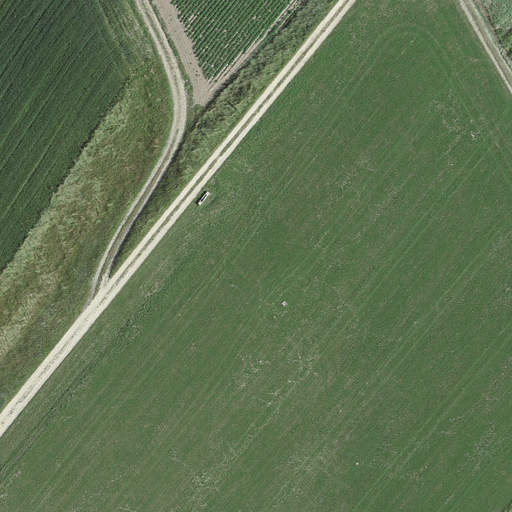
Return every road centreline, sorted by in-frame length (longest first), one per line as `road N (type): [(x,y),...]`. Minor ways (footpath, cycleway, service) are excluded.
road 1 (track): [(356,0),(101,296),(0,436)]
road 2 (track): [(142,0),(176,76),(181,125),(101,296)]
